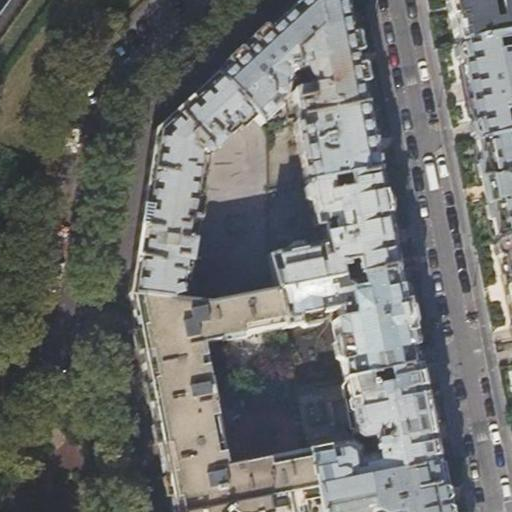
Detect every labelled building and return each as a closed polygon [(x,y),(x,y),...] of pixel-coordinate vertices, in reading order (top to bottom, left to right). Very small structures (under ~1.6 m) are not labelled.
[(315,5),(309,0),(294,0),(213,76),(254,117),(261,125),(280,109),(275,85),(277,85),(278,84),(280,83),(281,82),(282,81),(283,80),(283,78),(284,77),(284,75),(283,74),(283,72),(298,69),(295,51),(319,28),(315,5)] [(309,0),(315,5),(319,28),(295,51),(298,69),(307,67),(308,69),(308,70),(309,72),(311,73),(312,74),(313,75),(314,75),(316,75),(318,75),(319,84),(295,88),(293,92),(297,118),(365,104),(357,63),(344,0),(309,0)] [(511,0),(446,0),(451,27),(455,44),(492,36),(487,14),(497,12),(502,34),(511,32),(511,0)] [(511,66),(511,64),(511,32),(502,34),(492,36),(455,44),(464,89),(474,142),(499,137),(511,134),(511,66)] [(254,117),(213,76),(152,132),(126,296),(127,296),(187,303),(189,295),(186,287),(195,222),(200,223),(203,200),(199,199),(207,155),(238,128),(240,131),(254,117)] [(373,144),(365,104),(297,118),(291,123),(303,185),(326,180),(342,177),(378,170),(373,144)] [(511,149),(502,151),(499,137),(474,142),(482,182),(488,212),(494,240),(511,236),(511,149)] [(390,234),(378,170),(342,177),(345,190),(329,193),(326,180),(303,185),(311,228),(317,227),(320,245),(267,254),(275,292),(339,279),(337,270),(344,268),(343,263),(353,262),(356,276),(397,268),(390,234)] [(511,236),(494,240),(502,286),(511,336),(511,236)] [(402,292),(397,268),(356,276),(339,279),(275,292),(282,330),(318,323),(317,315),(335,312),(336,321),(330,322),(342,381),(365,376),(383,373),(416,366),(402,292)] [(206,306),(187,303),(127,296),(127,297),(169,511),(192,511),(313,489),(306,451),(224,466),(201,345),(282,330),(275,292),(206,306)] [(431,438),(416,366),(383,373),(385,385),(371,388),(371,385),(367,385),(365,376),(342,381),(351,435),(361,441),(370,439),(374,454),(357,457),(356,450),(347,444),(306,451),(313,489),(436,464),(431,438)] [(445,511),(443,501),(436,464),(313,489),(317,511),(445,511)] [(317,511),(313,489),(192,511),(317,511)]
